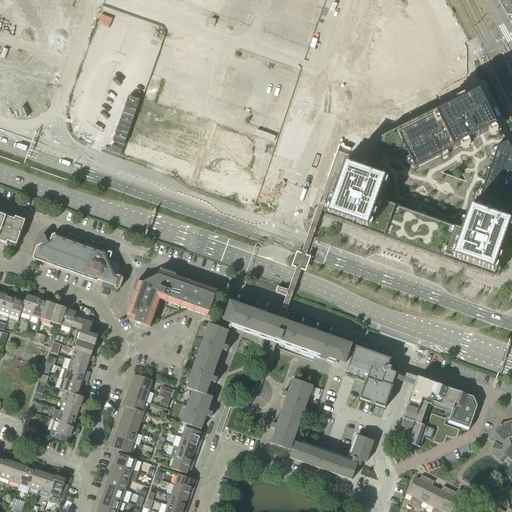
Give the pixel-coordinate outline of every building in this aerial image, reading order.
[(0,63),(0,97),(37,111),(48,81),(76,0),(42,0),(18,70),(0,63)] [(511,0),(497,0),(506,15),(511,15),(511,0)] [(360,89),(387,77),(382,64),(354,75),(360,89)] [(384,137),(380,147),(381,147),(415,169),(479,137),(490,161),(474,206),(511,218),(511,152),(511,151),(509,147),(509,146),(507,143),(483,93),(482,93),(482,92),(481,91),(480,91),(479,90),(478,90),(478,91),(477,91),(476,91),(443,108),(442,108),(442,109),(436,111),(434,112),(435,112),(429,115),(427,115),(428,116),(422,119),(422,118),(420,119),(415,122),(414,122),(413,123),(407,126),(407,125),(405,126),(406,127),(400,129),(398,130),(393,133),(393,132),(391,133),(391,134),(387,136),(387,135),(384,137)] [(112,118),(109,129),(165,146),(163,151),(186,158),(187,156),(244,174),(246,165),(252,167),(254,161),(249,159),(253,147),(117,105),(115,112),(109,110),(107,116),(112,118)] [(375,165),(346,155),(334,193),(333,196),(332,195),(329,205),(331,206),(328,216),(327,219),(331,220),(341,224),(346,226),(347,226),(352,228),(354,228),(355,229),(357,229),(359,230),(378,237),(382,238),(384,239),(389,241),(408,248),(413,249),(415,250),(419,251),(439,259),(444,260),(445,261),(450,262),(472,270),(477,272),(479,273),(480,273),(488,276),(490,276),(489,277),(491,277),(494,278),(495,273),(497,268),(503,253),(502,252),(504,248),(511,225),(511,218),(474,206),(470,204),(461,230),(378,201),(387,174),(373,170),(375,165)] [(14,220),(1,215),(0,216),(0,241),(7,244),(7,242),(16,245),(25,221),(15,217),(14,220)] [(107,253),(54,234),(52,235),(50,240),(47,242),(47,240),(47,239),(46,238),(45,236),(43,236),(41,237),(40,239),(40,240),(41,242),(42,242),(43,244),(37,247),(33,258),(34,260),(97,282),(99,281),(114,286),(115,289),(118,290),(121,289),(124,280),(123,277),(118,276),(118,275),(118,271),(119,269),(117,264),(114,263),(112,262),(111,261),(111,260),(112,254),(111,253),(109,252),(107,253)] [(160,300),(187,310),(208,317),(217,291),(175,277),(176,275),(161,269),(159,276),(143,284),(137,281),(133,291),(134,291),(126,314),(131,316),(130,320),(150,328),(160,300)] [(0,311),(9,315),(14,301),(8,299),(11,292),(6,291),(0,308),(0,311)] [(31,316),(38,294),(34,293),(31,299),(26,297),(21,313),(31,316)] [(41,320),(41,319),(46,304),(41,303),(43,296),(38,294),(31,316),(41,320)] [(19,318),(21,313),(26,297),(21,296),(19,303),(14,301),(9,315),(19,318)] [(61,326),(65,311),(56,308),(57,306),(46,302),(46,304),(41,319),(61,326)] [(351,345),(317,333),(230,303),(224,321),(231,324),(230,328),(335,365),(337,361),(345,364),(351,345)] [(71,329),(71,327),(75,317),(76,315),(70,313),(72,307),(67,305),(65,311),(61,326),(71,329)] [(92,323),(75,317),(71,327),(81,331),(89,333),(92,323)] [(216,354),(219,346),(222,339),(225,340),(228,331),(209,324),(203,341),(197,357),(217,364),(220,355),(216,354)] [(24,337),(33,340),(35,334),(26,331),(24,337)] [(96,335),(89,333),(81,331),(74,350),(89,355),(92,346),(94,346),(98,337),(102,338),(104,333),(97,331),(96,335)] [(56,341),(65,344),(67,339),(57,336),(56,341)] [(391,359),(356,347),(347,372),(367,379),(360,399),(385,409),(398,373),(396,373),(397,370),(393,362),(390,361),(391,359)] [(95,357),(89,355),(74,350),(71,360),(85,365),(86,360),(93,362),(95,357)] [(205,386),(208,378),(210,371),(214,372),(217,364),(197,357),(192,372),(186,389),(193,391),(193,390),(206,395),(209,387),(205,386)] [(83,370),(85,365),(71,360),(67,370),(88,377),(90,373),(83,370)] [(67,370),(65,369),(61,379),(63,380),(64,380),(78,385),(80,380),(86,382),(88,377),(67,370)] [(48,377),(42,374),(39,382),(45,384),(48,377)] [(132,378),(129,385),(148,392),(152,381),(136,376),(135,379),(132,378)] [(282,412),(301,418),(313,386),(293,379),(290,388),(293,390),(288,404),(284,403),(282,412)] [(427,381),(421,379),(416,381),(414,388),(413,388),(413,389),(403,418),(402,418),(402,419),(403,419),(398,432),(398,431),(397,433),(398,433),(402,442),(403,443),(403,442),(420,448),(423,438),(430,440),(434,430),(424,426),(431,406),(451,413),(447,423),(468,431),(476,408),(477,408),(477,406),(473,397),(472,396),(471,397),(459,393),(459,392),(458,392),(439,385),(438,384),(438,385),(428,382),(429,381),(427,381)] [(78,385),(64,380),(63,380),(59,390),(64,391),(81,397),(83,393),(76,390),(78,385)] [(144,402),(148,392),(129,385),(127,393),(130,394),(129,396),(144,402)] [(173,390),(166,388),(163,397),(170,399),(173,390)] [(193,391),(187,407),(181,423),(201,430),(204,421),(200,420),(203,412),(206,405),(209,406),(212,397),(206,395),(193,390),(193,391)] [(79,402),(81,397),(64,391),(60,401),(63,402),(84,409),(85,410),(87,405),(79,402)] [(142,409),(144,402),(129,396),(128,399),(125,398),(122,406),(125,407),(141,412),(144,413),(145,410),(142,409)] [(82,414),(84,409),(63,402),(60,412),(74,417),(75,412),(82,414)] [(140,423),(144,413),(141,412),(125,407),(122,414),(125,415),(124,418),(140,423)] [(72,422),(74,417),(60,412),(54,410),(51,420),(53,421),(56,422),(77,429),(79,424),(72,422)] [(295,434),(301,418),(282,412),(279,420),(282,421),(277,436),(273,435),(270,444),(290,451),(295,434)] [(136,434),(140,423),(124,418),(123,420),(121,419),(118,427),(136,434)] [(511,420),(499,424),(499,425),(487,439),(494,443),(489,452),(506,468),(504,470),(511,483),(511,420)] [(56,422),(53,421),(48,437),(65,443),(69,432),(77,434),(79,429),(77,429),(56,422)] [(133,444),(136,434),(118,427),(115,435),(118,436),(117,438),(133,444)] [(185,427),(181,438),(197,444),(198,441),(201,442),(204,434),(185,427)] [(350,462),(347,461),(295,443),(290,459),(352,480),(357,465),(360,466),(361,461),(366,463),(373,442),(358,436),(350,458),(352,458),(350,462)] [(129,454),(133,444),(117,438),(116,441),(113,440),(111,448),(129,454)] [(196,446),(197,444),(181,438),(178,448),(196,455),(199,447),(196,446)] [(194,462),(196,455),(178,448),(173,447),(170,457),(174,458),(190,464),(191,461),(194,462)] [(117,462),(116,465),(132,471),(136,460),(117,453),(114,461),(117,462)] [(0,477),(9,481),(17,459),(12,457),(10,464),(5,462),(0,476),(0,477)] [(189,466),(190,464),(174,458),(170,469),(189,476),(192,468),(189,466)] [(19,485),(25,469),(19,467),(22,461),(17,459),(9,481),(19,485)] [(29,488),(37,466),(32,464),(30,471),(25,469),(19,485),(29,488)] [(138,473),(132,471),(116,465),(115,468),(112,467),(110,474),(128,481),(135,483),(138,473)] [(40,490),(44,476),(39,474),(42,467),(37,466),(29,488),(39,491),(39,490),(40,490)] [(49,493),(57,473),(52,471),(49,478),(44,476),(40,490),(49,493)] [(57,471),(57,473),(49,493),(48,496),(58,500),(58,499),(64,484),(64,482),(59,480),(62,473),(57,471)] [(128,481),(110,474),(107,482),(110,483),(109,485),(125,491),(128,481)] [(178,475),(174,486),(190,491),(191,488),(194,489),(197,481),(178,475)] [(413,507),(427,479),(421,476),(418,483),(413,480),(406,494),(411,497),(407,504),(413,507)] [(428,505),(435,491),(430,489),(434,482),(427,479),(413,507),(419,510),(422,502),(428,505)] [(68,486),(64,484),(58,499),(63,501),(68,486)] [(121,501),(125,491),(109,485),(108,488),(105,487),(102,495),(121,501)] [(189,494),(190,491),(174,486),(171,496),(189,502),(192,495),(189,494)] [(437,511),(449,490),(443,486),(439,494),(435,491),(428,505),(433,508),(430,511),(437,511)] [(143,507),(146,490),(140,489),(137,506),(143,507)] [(455,493),(449,490),(437,511),(451,511),(456,502),(451,500),(455,493)] [(117,511),(121,501),(102,495),(100,502),(103,503),(102,506),(117,511)] [(186,510),(189,502),(171,496),(167,506),(183,511),(184,509),(186,510)]
